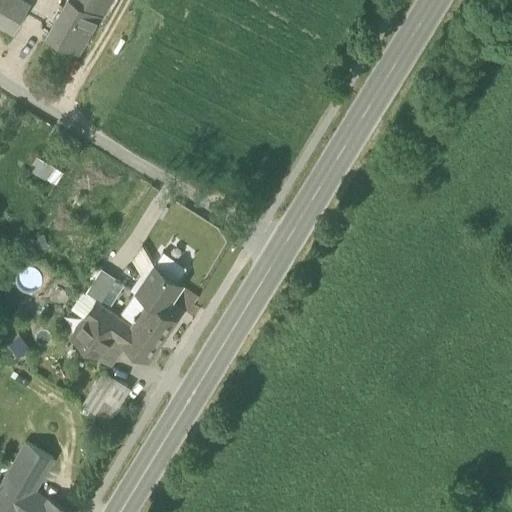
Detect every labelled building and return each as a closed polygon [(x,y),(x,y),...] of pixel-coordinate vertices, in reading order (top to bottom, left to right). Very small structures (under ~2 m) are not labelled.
[(0,0),(0,22),(15,31),(31,4),(24,0),(0,0)] [(64,0),(47,30),(78,48),(98,14),(99,12),(78,0),(64,0)] [(98,14),(100,16),(109,0),(78,0),(99,12),(98,14)] [(27,169),(47,180),(54,167),(35,156),(27,169)] [(28,239),(32,252),(47,247),(42,234),(28,239)] [(161,253),(154,264),(177,280),(185,268),(161,253)] [(136,293),(148,300),(149,299),(165,310),(183,283),(177,280),(154,264),(135,292),(136,293)] [(98,300),(101,302),(116,278),(100,268),(86,292),(98,300)] [(74,310),(86,318),(98,300),(86,292),(74,310)] [(148,300),(136,293),(133,297),(145,305),(148,300)] [(133,297),(121,316),(132,324),(145,305),(133,297)] [(132,324),(129,328),(143,338),(147,334),(161,343),(178,318),(165,310),(149,299),(148,300),(145,305),(132,324)] [(129,328),(132,324),(121,316),(101,302),(98,300),(86,318),(85,318),(120,342),(129,328)] [(109,361),(122,343),(120,342),(85,318),(73,336),(109,361)] [(1,331),(18,359),(30,351),(14,324),(1,331)] [(148,361),(161,343),(147,334),(143,338),(129,328),(120,342),(122,343),(148,361)] [(83,407),(95,415),(104,399),(103,399),(116,379),(105,372),(83,407)] [(95,415),(108,423),(118,407),(130,387),(116,379),(103,399),(104,399),(95,415)] [(13,465),(40,481),(53,458),(26,442),(13,465)] [(72,511),(73,511),(48,498),(47,500),(33,492),(40,481),(13,465),(0,487),(0,511),(72,511)]
